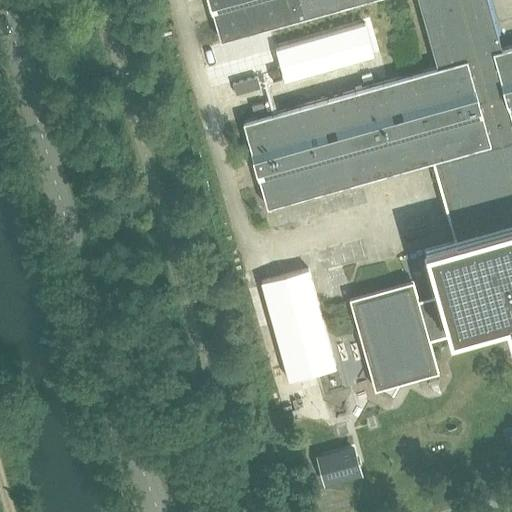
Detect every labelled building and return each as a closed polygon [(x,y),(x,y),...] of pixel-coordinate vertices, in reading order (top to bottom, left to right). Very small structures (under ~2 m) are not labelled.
[(511,45),(502,49),(487,0),(209,0),(221,40),(364,0),(418,0),(438,67),(243,121),(267,207),(434,160),(455,235),(460,237),(460,238),(427,248),(441,294),(419,301),(413,280),(350,298),(376,388),(438,371),(427,329),(449,323),(452,336),(508,320),(511,335),(511,45)] [(276,48),(285,80),(285,81),(374,55),(365,23),(276,48)] [(231,82),(234,94),(258,87),(255,75),(231,82)] [(336,367),(308,268),(262,281),(289,380),(336,367)] [(356,462),(355,457),(353,448),(320,457),(326,481),(359,472),(356,462)]
